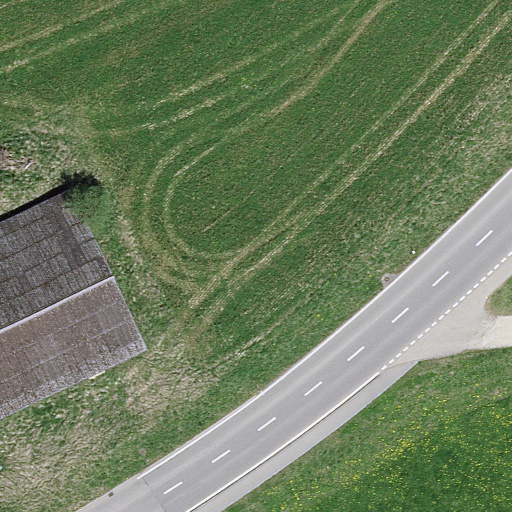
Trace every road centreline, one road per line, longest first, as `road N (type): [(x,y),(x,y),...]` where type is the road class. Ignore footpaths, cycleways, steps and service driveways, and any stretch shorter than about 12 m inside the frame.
road 1 (tertiary): [(511,210),(297,403),(141,511)]
road 2 (track): [(392,322),(482,331),(511,325)]
